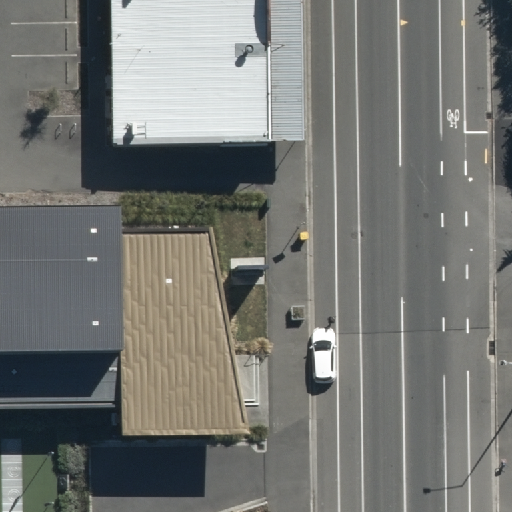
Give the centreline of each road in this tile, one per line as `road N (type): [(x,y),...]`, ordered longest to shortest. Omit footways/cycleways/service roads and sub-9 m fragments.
road 1 (tertiary): [(406,232),(410,511)]
road 2 (tertiary): [(403,0),(406,232)]
